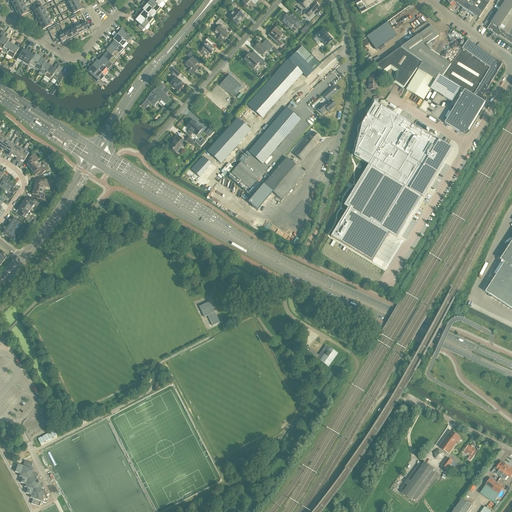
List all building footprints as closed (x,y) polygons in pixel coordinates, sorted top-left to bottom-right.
[(21,1),(22,0),(19,0),(12,4),(13,7),(11,8),(12,10),(23,4),(21,1)] [(78,2),(80,1),(79,0),(77,0),(68,5),(70,8),(69,9),(69,10),(79,5),(78,2)] [(150,0),(145,0),(148,2),(146,4),(157,14),(161,9),(160,7),(160,8),(150,0)] [(244,0),(243,2),(247,5),(248,5),(252,9),(260,1),(258,0),(244,0)] [(300,0),(298,2),(307,10),(305,13),(310,17),(319,6),(315,2),(313,4),(312,3),(314,0),(300,0)] [(456,0),(454,2),(463,8),(466,4),(465,3),(467,0),(456,0)] [(463,8),(461,11),(464,12),(465,10),(466,11),(467,10),(472,14),(477,5),(469,0),(467,0),(465,3),(466,4),(463,8)] [(478,0),(469,0),(477,5),(485,10),(488,6),(478,0)] [(487,29),(493,33),(495,35),(494,36),(494,37),(496,38),(498,36),(511,45),(511,0),(505,0),(497,13),(496,15),(495,17),(493,20),(491,22),(490,23),(491,24),(487,29)] [(146,4),(143,1),(141,4),(144,7),(142,9),(153,19),(153,18),(157,14),(146,4)] [(240,12),(242,9),(235,3),(230,8),(234,12),(229,17),(238,25),(245,17),(240,12)] [(25,6),(24,7),(23,4),(12,10),(13,11),(15,10),(16,13),(26,8),(25,6)] [(83,6),(81,7),(79,5),(69,10),(70,12),(72,11),(73,14),(84,8),(83,6)] [(477,5),(472,14),(479,18),(479,19),(485,10),(477,5)] [(45,9),(44,10),(42,7),(31,13),(32,15),(34,13),(36,16),(46,11),(45,9)] [(26,10),(27,9),(26,8),(16,13),(18,16),(15,17),(16,19),(27,13),(26,10)] [(141,8),(138,11),(141,14),(140,16),(150,25),(154,20),(153,18),(153,19),(142,9),(141,8)] [(45,14),(47,13),(46,11),(36,16),(37,19),(35,20),(36,22),(47,16),(45,14)] [(140,16),(136,13),(134,16),(137,19),(135,21),(140,25),(138,27),(142,31),(144,29),(145,30),(150,25),(140,16)] [(287,14),(282,20),(290,28),(294,24),(298,28),(302,23),(294,16),(292,14),(290,16),(287,14)] [(50,18),(48,19),(47,16),(36,22),(36,24),(39,22),(40,25),(50,20),(50,18)] [(224,29),(227,26),(220,19),(216,24),(219,27),(215,32),(220,37),(218,39),(222,42),(230,34),(224,29)] [(50,22),(51,21),(50,20),(40,25),(42,28),(39,29),(40,31),(51,25),(50,22)] [(81,25),(85,33),(90,30),(86,22),(81,25)] [(431,27),(427,22),(415,31),(418,36),(431,27)] [(80,23),(74,26),(79,35),(85,33),(81,25),(80,23)] [(377,50),(397,36),(388,23),(368,37),(377,50)] [(73,38),(79,35),(74,26),(68,29),(70,31),(73,38)] [(306,26),(300,32),(303,34),(304,35),(309,29),(308,28),(306,26)] [(424,64),(428,66),(440,74),(440,75),(443,77),(451,65),(436,55),(431,51),(426,45),(439,36),(432,26),(431,27),(418,36),(401,48),(415,57),(421,62),(424,63),(424,64)] [(128,44),(132,39),(118,27),(115,29),(119,32),(117,34),(117,35),(128,44)] [(278,40),(283,35),(276,28),(268,36),(280,47),(283,44),(278,40)] [(317,36),(316,38),(320,42),(321,41),(326,45),(326,46),(332,40),(325,34),(326,33),(323,30),(317,36)] [(68,41),(73,38),(70,31),(64,34),(68,41)] [(117,35),(117,34),(114,32),(111,34),(114,37),(113,39),(123,49),(124,49),(128,44),(117,35)] [(8,42),(11,36),(8,34),(5,38),(3,37),(3,36),(0,41),(0,50),(2,52),(8,42)] [(62,44),(68,41),(64,34),(59,37),(61,42),(62,44)] [(113,39),(111,38),(109,40),(112,43),(110,45),(121,55),(125,50),(124,49),(123,49),(113,39)] [(13,45),(16,41),(12,39),(10,43),(8,42),(2,52),(1,53),(6,57),(13,45)] [(211,46),(213,43),(208,39),(205,42),(208,45),(207,46),(206,45),(203,48),(204,49),(201,52),(206,56),(207,55),(209,57),(211,54),(211,55),(214,52),(213,51),(215,49),(211,46)] [(493,79),(496,74),(489,70),(492,66),(490,65),(467,49),(471,43),(468,41),(451,65),(443,77),(450,81),(465,90),(445,123),(460,132),(461,133),(463,133),(464,133),(465,133),(466,132),(468,132),(469,130),(472,124),(487,99),(482,96),(491,82),(492,82),(493,79)] [(273,47),(267,42),(263,46),(259,42),(254,48),(262,56),(267,50),(269,52),(272,49),(276,52),(275,53),(278,55),(279,55),(278,55),(280,57),(282,55),(280,53),(273,47)] [(12,60),(21,45),(18,43),(16,46),(13,45),(6,57),(12,60)] [(110,45),(107,43),(104,45),(107,48),(106,50),(105,50),(116,60),(121,55),(110,45)] [(495,59),(471,43),(467,49),(490,65),(495,59)] [(29,52),(31,49),(28,47),(26,51),(23,49),(16,61),(22,64),(29,52)] [(397,83),(415,57),(401,48),(378,65),(376,68),(384,74),(391,68),(396,72),(394,81),(397,83)] [(105,50),(106,50),(104,49),(101,52),(104,55),(102,57),(113,66),(118,61),(116,60),(105,50)] [(36,54),(37,52),(33,50),(31,54),(29,52),(22,64),(27,68),(28,66),(35,54),(36,54)] [(41,58),(43,54),(40,52),(38,56),(36,54),(35,54),(28,66),(34,69),(41,58)] [(198,59),(192,54),(191,53),(188,55),(192,59),(186,65),(191,70),(189,72),(193,75),(199,69),(196,66),(198,64),(195,61),(198,59)] [(255,58),(251,54),(249,53),(244,60),(254,69),(259,63),(261,64),(261,65),(262,66),(263,66),(264,67),(267,64),(257,55),(255,58)] [(314,71),(307,64),(296,53),(289,60),(288,59),(285,62),(300,76),(302,73),(307,78),(314,71)] [(102,57),(99,54),(97,57),(100,60),(98,61),(107,69),(109,71),(113,66),(102,57)] [(46,63),(49,57),(46,55),(43,59),(41,58),(34,69),(39,73),(40,73),(45,63),(46,63)] [(98,61),(94,57),(91,60),(95,63),(93,65),(103,74),(107,69),(98,61)] [(403,87),(421,62),(415,57),(397,83),(403,87)] [(503,64),(496,60),(495,59),(490,65),(492,66),(489,70),(496,74),(501,64),(502,65),(503,64)] [(51,66),(53,62),(50,60),(48,64),(46,63),(45,63),(40,73),(39,73),(38,75),(44,78),(51,66)] [(93,65),(89,62),(87,65),(90,68),(88,70),(89,71),(86,74),(96,83),(99,79),(103,74),(93,65)] [(262,118),(300,76),(285,62),(275,73),(275,74),(247,105),(262,118)] [(61,72),(63,68),(56,63),(53,67),(51,66),(44,78),(49,81),(52,77),(56,80),(57,81),(59,84),(65,75),(61,72)] [(440,74),(428,66),(424,64),(424,63),(407,90),(424,100),(440,74)] [(172,78),(174,80),(171,84),(179,91),(185,85),(177,78),(178,76),(179,76),(181,74),(175,69),(173,71),(174,72),(171,75),(173,77),(172,78)] [(234,98),(243,87),(230,75),(220,86),(234,98)] [(440,75),(431,89),(439,94),(443,97),(452,102),(461,88),(440,75)] [(377,90),(378,76),(370,76),(369,90),(377,90)] [(150,96),(146,100),(149,102),(151,104),(150,104),(151,105),(152,105),(154,106),(160,100),(166,105),(166,104),(170,100),(167,96),(166,94),(163,91),(164,89),(163,89),(165,87),(159,82),(155,87),(157,88),(156,89),(155,90),(154,90),(149,96),(150,96)] [(322,114),(327,110),(329,112),(336,106),(329,99),(338,91),(333,86),(323,95),(328,100),(327,101),(329,102),(325,107),(322,104),(317,108),(322,114)] [(337,228),(331,237),(332,238),(332,237),(372,262),(373,262),(375,258),(375,257),(387,237),(387,238),(388,237),(389,234),(390,233),(397,238),(398,236),(399,235),(417,205),(419,202),(422,197),(424,198),(438,176),(448,158),(454,149),(452,148),(440,141),(439,141),(437,139),(424,131),(417,127),(409,122),(402,118),(376,102),(363,124),(359,138),(356,151),(355,157),(369,165),(362,178),(348,200),(345,206),(349,209),(337,228)] [(286,108),(249,152),(262,164),(288,134),(299,122),(300,120),(286,108)] [(221,164),(251,131),(237,119),(208,152),(221,164)] [(193,120),(187,127),(189,130),(187,132),(191,135),(193,133),(196,136),(197,135),(202,129),(193,121),(193,120)] [(302,161),(321,138),(313,132),(294,154),(302,161)] [(7,140),(9,136),(7,135),(5,137),(6,138),(0,148),(0,150),(1,151),(3,149),(5,150),(10,142),(7,140)] [(176,153),(185,143),(177,136),(173,140),(175,141),(169,147),(176,153)] [(16,146),(18,141),(16,140),(15,143),(16,144),(15,145),(9,155),(11,157),(12,154),(15,156),(19,148),(16,146)] [(15,145),(14,144),(10,142),(5,150),(8,152),(6,154),(9,155),(15,145)] [(25,149),(24,148),(23,150),(19,148),(15,156),(17,157),(16,160),(18,161),(24,151),(25,149)] [(24,151),(18,161),(20,162),(21,160),(24,161),(29,153),(30,151),(26,149),(26,150),(25,149),(24,151)] [(31,170),(39,164),(37,161),(40,158),(36,153),(27,161),(29,163),(27,165),(31,170)] [(203,157),(191,170),(199,177),(211,164),(203,157)] [(295,186),(305,174),(287,158),(264,185),(273,192),(273,193),(283,201),(292,189),(294,190),(296,187),(295,186)] [(244,160),(232,174),(250,190),(262,176),(244,160)] [(40,177),(42,174),(49,169),(45,164),(41,167),(39,164),(31,170),(36,176),(38,174),(40,177)] [(0,180),(0,187),(5,190),(10,183),(5,179),(6,177),(4,175),(0,180)] [(51,182),(42,180),(39,179),(38,182),(36,181),(34,188),(44,190),(45,187),(49,188),(51,182)] [(10,183),(5,190),(9,193),(7,196),(11,199),(17,189),(15,188),(16,186),(14,185),(10,183)] [(257,211),(273,193),(273,192),(264,185),(256,194),(248,203),(257,211)] [(43,194),(44,190),(34,188),(32,194),(35,195),(34,198),(46,201),(47,195),(43,194)] [(37,207),(39,204),(30,198),(29,201),(26,199),(22,204),(30,210),(34,205),(37,207)] [(22,204),(16,212),(27,220),(30,216),(27,214),(30,210),(22,204)] [(9,220),(8,221),(9,222),(10,223),(8,226),(17,232),(22,224),(24,226),(26,224),(20,220),(19,222),(14,218),(12,221),(10,220),(9,220)] [(12,239),(17,232),(8,226),(7,228),(5,227),(4,227),(3,228),(3,230),(5,231),(3,233),(12,239)] [(511,240),(507,244),(509,247),(500,260),(505,263),(486,292),(511,309),(511,236),(511,237),(511,240)] [(212,326),(220,323),(210,302),(199,307),(204,317),(207,316),(212,326)] [(328,367),(337,354),(329,348),(320,361),(328,367)] [(41,444),(57,436),(54,431),(38,439),(41,444)] [(449,454),(460,438),(450,431),(439,446),(449,454)] [(468,445),(463,452),(467,454),(468,456),(470,457),(468,460),(470,461),(472,458),(476,454),(477,452),(475,450),(474,450),(475,449),(473,448),(473,447),(471,445),(470,446),(470,447),(469,446),(468,445)] [(444,453),(439,450),(434,453),(436,459),(442,459),(444,453)] [(445,472),(453,461),(448,457),(440,468),(443,470),(445,472)] [(33,463),(25,461),(24,461),(23,466),(18,464),(15,472),(20,474),(19,477),(22,478),(20,483),(25,484),(24,487),(27,488),(26,493),(31,495),(30,498),(33,499),(31,504),(39,507),(41,502),(46,503),(49,495),(44,493),(45,490),(42,489),(43,484),(38,483),(39,480),(36,479),(38,474),(33,472),(34,469),(31,468),(33,463)] [(456,468),(458,465),(453,461),(445,472),(443,474),(442,478),(445,480),(447,476),(448,477),(451,472),(451,471),(452,472),(452,471),(454,472),(457,468),(456,468)] [(423,465),(423,464),(420,462),(401,489),(404,491),(402,493),(412,500),(413,498),(416,500),(432,478),(427,474),(428,473),(422,469),(425,466),(423,465)] [(433,471),(434,469),(425,462),(423,464),(423,465),(425,466),(422,469),(428,473),(427,474),(432,478),(435,474),(433,471)] [(506,464),(505,464),(504,463),(502,466),(499,464),(497,468),(499,470),(497,474),(501,477),(508,466),(508,465),(506,464)] [(508,466),(501,477),(505,480),(508,476),(510,478),(511,475),(511,468),(511,467),(509,466),(509,467),(508,466)] [(492,489),(497,483),(490,478),(486,485),(492,489)] [(504,488),(497,483),(492,489),(499,494),(504,488)] [(499,494),(492,489),(486,485),(485,485),(480,493),(493,502),(493,503),(496,505),(498,502),(495,500),(499,494)] [(467,511),(472,505),(462,498),(452,511),(467,511)]
